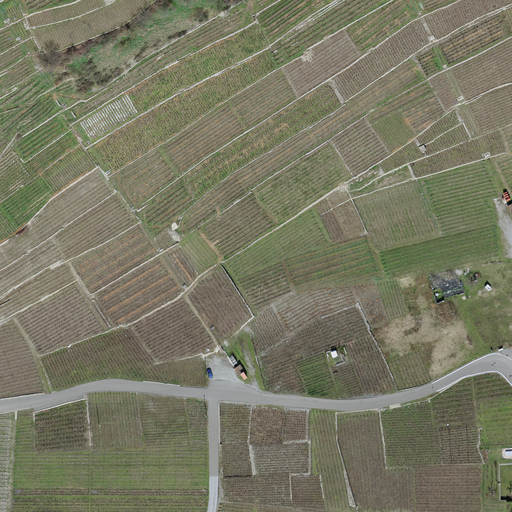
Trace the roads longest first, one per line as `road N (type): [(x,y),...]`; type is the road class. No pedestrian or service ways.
road 1 (unclassified): [(511,372),(489,364),(412,395),(345,406),(213,394)]
road 2 (unclassified): [(213,394),(101,385),(0,407)]
